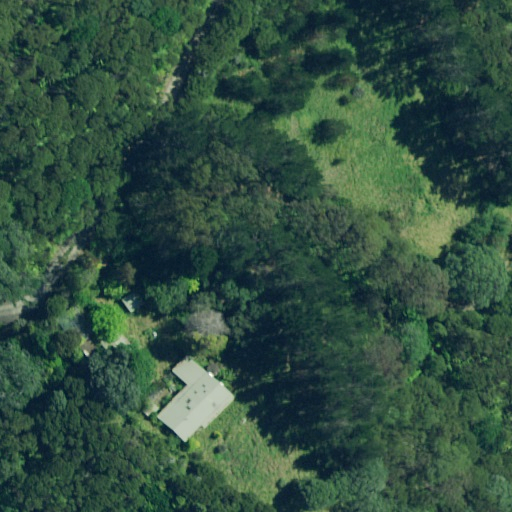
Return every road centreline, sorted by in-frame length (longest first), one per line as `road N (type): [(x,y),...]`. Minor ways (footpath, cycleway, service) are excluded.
road 1 (unclassified): [(203,0),(62,249),(23,294),(0,300)]
road 2 (unclassified): [(440,0),(511,126)]
